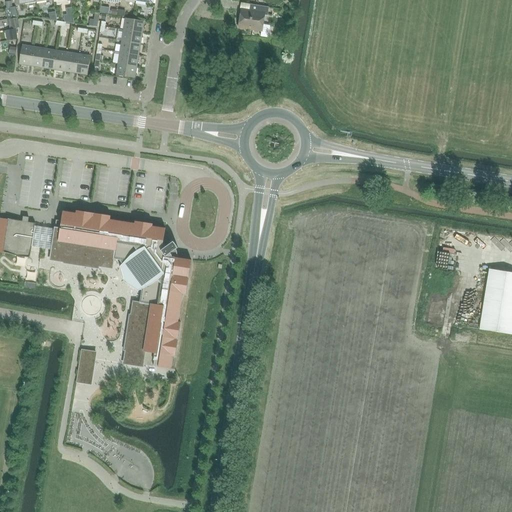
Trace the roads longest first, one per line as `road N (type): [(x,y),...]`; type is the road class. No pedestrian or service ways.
road 1 (tertiary): [(214,511),(260,231)]
road 2 (residential): [(0,75),(144,95),(155,48)]
road 3 (residential): [(165,126),(0,101)]
road 4 (tertiary): [(511,181),(359,157)]
